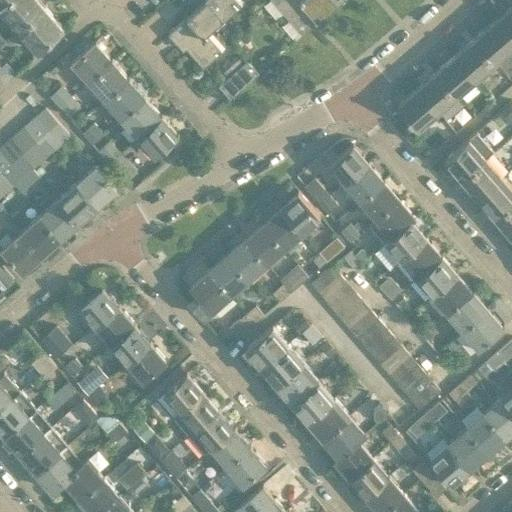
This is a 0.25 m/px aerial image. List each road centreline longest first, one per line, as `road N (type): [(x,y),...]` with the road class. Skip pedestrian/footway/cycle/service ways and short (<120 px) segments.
road 1 (residential): [(349,511),(111,235)]
road 2 (residential): [(511,289),(351,102)]
road 3 (residential): [(244,160),(90,0)]
road 4 (residential): [(465,0),(351,102)]
road 5 (residential): [(111,235),(244,160)]
road 6 (residential): [(0,327),(111,235)]
road 7 (residential): [(351,102),(244,160)]
